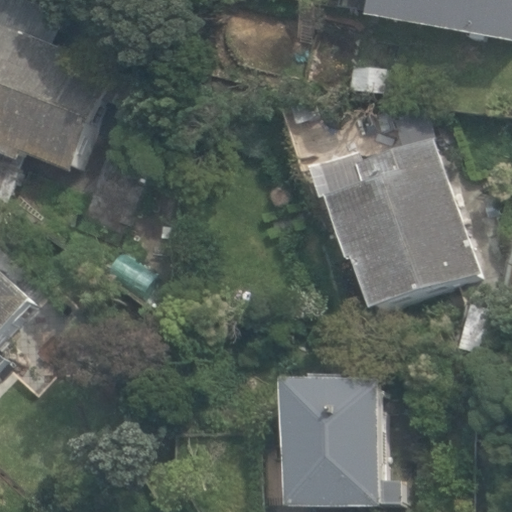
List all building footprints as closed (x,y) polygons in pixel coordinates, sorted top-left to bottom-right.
[(0,0),(0,196),(40,225),(59,181),(30,169),(34,157),(83,180),(110,117),(165,140),(177,95),(62,48),(73,18),(25,0),(0,0)] [(511,0),(383,0),(380,22),(511,44),(511,0)] [(387,315),(492,281),(435,106),(405,115),(415,145),(376,157),(363,116),(311,133),(355,265),(369,260),(387,315)] [(82,185),(80,236),(120,237),(121,186),(82,185)] [(0,380),(18,361),(5,350),(48,304),(0,259),(0,380)] [(489,336),(466,330),(459,356),(483,362),(489,336)] [(304,511),(396,511),(397,386),(304,386),(304,511)]
